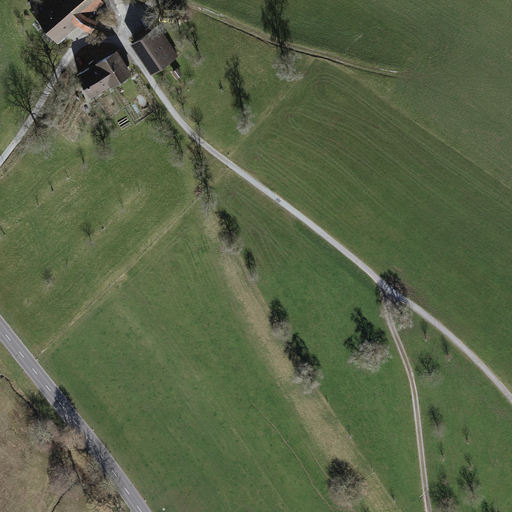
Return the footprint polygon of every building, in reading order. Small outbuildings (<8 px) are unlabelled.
[(101,0),(37,0),(31,6),(59,40),(104,3),(101,0)] [(128,39),(149,71),(176,53),(154,21),(128,39)] [(95,59),(110,84),(133,71),(128,63),(131,62),(124,52),(122,53),(118,46),(95,59)] [(110,84),(95,59),(76,71),(91,95),(110,84)] [(176,66),(170,70),(175,78),(181,74),(176,66)]
